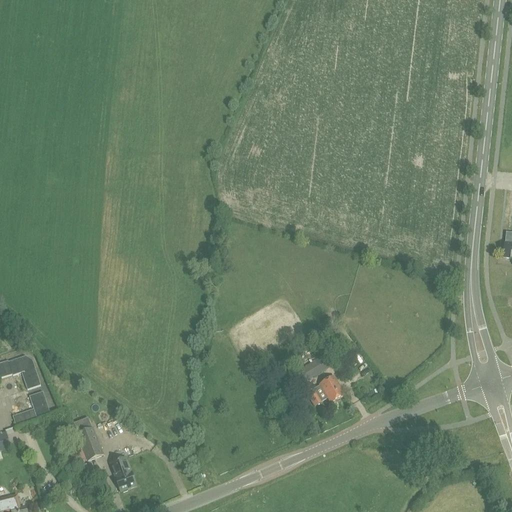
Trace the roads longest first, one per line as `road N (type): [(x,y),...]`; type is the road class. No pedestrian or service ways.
road 1 (residential): [(170,511),(484,386)]
road 2 (secondary): [(472,308),(499,0)]
